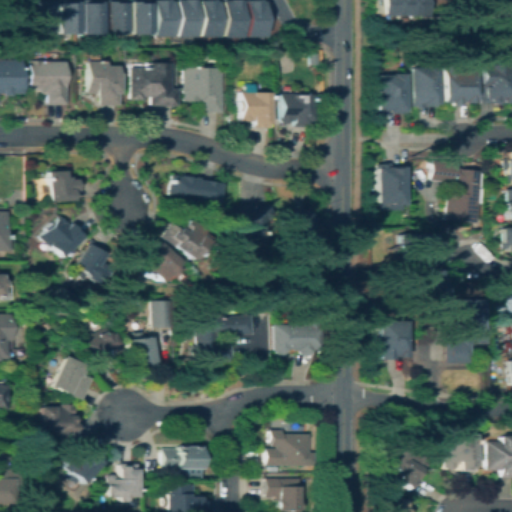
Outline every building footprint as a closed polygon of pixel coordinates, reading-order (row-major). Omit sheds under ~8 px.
[(46,0),(45,33),(31,33),(31,0),(46,0)] [(51,0),(68,1),(68,34),(51,34),(51,0)] [(120,33),(120,0),(137,0),(137,33),(120,33)] [(162,0),(162,36),(144,35),(144,0),(162,0)] [(186,0),(186,36),(168,36),(168,0),(186,0)] [(210,0),(210,37),(192,36),(192,0),(210,0)] [(233,0),(233,37),(216,37),(216,0),(233,0)] [(256,0),(256,37),(239,37),(239,0),(256,0)] [(385,0),(371,0),(371,14),(385,14),(385,0)] [(399,0),(385,0),(385,14),(399,14),(399,0)] [(413,0),(399,0),(399,14),(413,14),(413,0)] [(72,33),(73,1),(91,1),(90,33),(72,33)] [(97,33),(97,1),(115,1),(114,33),(97,33)] [(18,72),(18,93),(7,93),(6,95),(0,95),(0,59),(15,59),(15,72),(18,72)] [(61,87),(61,103),(43,103),(43,94),(37,94),(37,88),(25,88),(26,60),(60,61),(60,87),(61,87)] [(115,90),(116,104),(96,104),(96,97),(92,97),(92,93),(84,93),(84,61),(104,61),(104,65),(115,65),(115,90)] [(167,62),(166,88),(172,88),(172,105),(146,105),(146,96),(139,96),(139,99),(126,99),(126,67),(147,68),(147,62),(167,62)] [(506,66),(506,81),(504,81),(504,102),(477,102),(477,84),(475,84),(475,66),(506,66)] [(217,67),(217,112),(198,112),(198,100),(180,101),(180,67),(217,67)] [(467,70),(467,102),(453,101),(453,105),(444,105),(444,101),(437,101),(437,67),(449,67),(449,70),(467,70)] [(432,68),(432,105),(413,106),(413,102),(407,102),(407,68),(432,68)] [(399,73),(398,113),(376,113),(376,110),(374,110),(375,74),(387,74),(387,73),(399,73)] [(265,91),(266,124),(248,124),(248,120),(245,120),(245,121),(235,121),(236,117),(236,90),(248,90),(265,91)] [(307,94),(306,120),(301,120),(301,123),(288,123),(288,120),(285,120),(283,123),(279,123),(275,119),(276,92),(288,92),(288,94),(307,94)] [(511,150),(511,182),(502,183),(502,174),(499,174),(499,158),(502,158),(502,150),(511,150)] [(474,170),(468,223),(438,220),(442,191),(450,192),(451,182),(426,180),(428,160),(452,163),(452,168),(474,170)] [(387,163),(387,166),(398,167),(399,203),(386,203),(386,202),(374,202),(374,166),(376,166),(376,163),(387,163)] [(60,169),(60,176),(67,176),(67,178),(72,178),(73,199),(44,200),(43,170),(60,169)] [(166,173),(176,175),(176,173),(195,177),(195,179),(214,183),(210,205),(161,195),(164,183),(163,183),(163,178),(165,179),(166,173)] [(511,188),(511,219),(500,219),(500,211),(497,211),(497,201),(499,201),(499,200),(503,199),(502,189),(511,188)] [(257,206),(257,239),(225,238),(224,208),(238,208),(238,205),(249,205),(249,206),(257,206)] [(285,213),(288,217),(289,213),(308,213),(307,244),(274,243),(275,217),(280,212),(285,213)] [(55,214),(63,223),(65,221),(71,226),(72,225),(79,233),(54,258),(34,236),(54,217),(53,216),(55,214)] [(184,217),(205,233),(184,260),(164,245),(166,244),(155,236),(167,221),(176,228),(184,217)] [(511,227),(511,251),(500,251),(500,243),(495,243),(495,227),(511,227)] [(429,254),(430,263),(398,264),(398,245),(394,245),(394,233),(428,233),(428,240),(432,240),(432,250),(429,250),(429,254)] [(153,241),(173,260),(170,264),(175,269),(167,276),(162,272),(153,281),(148,276),(146,278),(143,275),(141,276),(138,272),(139,271),(137,268),(142,263),(140,261),(143,258),(139,254),(142,251),(141,250),(149,243),(150,244),(153,241)] [(96,269),(87,281),(79,275),(76,280),(66,273),(70,267),(67,264),(82,242),(98,253),(90,265),(96,269)] [(426,269),(426,279),(429,279),(429,285),(434,285),(434,295),(399,296),(399,269),(426,269)] [(511,284),(511,315),(501,315),(501,284),(511,284)] [(168,299),(168,326),(145,326),(145,299),(168,299)] [(476,300),(477,342),(462,342),(462,362),(439,362),(439,341),(453,341),(453,321),(439,322),(439,299),(476,300)] [(243,315),(244,333),(210,334),(210,344),(223,344),(223,361),(185,361),(185,345),(190,345),(190,315),(243,315)] [(315,317),(315,349),(303,349),(299,355),(292,354),(287,350),(279,350),(274,354),(268,354),(264,349),(264,323),(299,324),(299,317),(315,317)] [(397,320),(398,356),(371,356),(372,320),(397,320)] [(511,322),(511,351),(499,352),(499,340),(503,340),(502,322),(511,322)] [(101,326),(103,331),(106,330),(115,349),(105,354),(103,350),(101,351),(105,361),(89,369),(75,339),(101,326)] [(136,363),(136,367),(128,368),(128,365),(122,366),(119,338),(145,336),(147,362),(136,363)] [(409,342),(397,342),(396,369),(408,370),(409,342)] [(87,378),(77,400),(60,392),(61,391),(47,385),(62,356),(83,366),(79,375),(87,378)] [(511,358),(511,385),(502,386),(502,372),(500,372),(500,359),(511,358)] [(66,405),(67,421),(72,421),(72,438),(52,438),(52,431),(43,430),(43,432),(38,432),(38,430),(34,430),(33,421),(34,405),(54,405),(54,403),(66,403),(66,405)] [(277,433),(293,433),(293,431),(300,431),(300,433),(304,433),(303,466),(259,465),(260,447),(271,447),(271,446),(266,446),(266,443),(264,443),(264,429),(278,429),(277,433)] [(456,431),(457,433),(468,432),(470,465),(463,466),(463,469),(451,470),(451,466),(438,467),(437,457),(431,457),(431,451),(437,450),(437,444),(444,444),(443,434),(446,433),(449,433),(449,431),(456,431)] [(504,441),(511,441),(511,478),(493,478),(493,470),(478,470),(479,441),(492,441),(492,435),(503,435),(504,441)] [(424,460),(418,471),(415,469),(413,472),(417,475),(407,491),(392,481),(394,477),(389,474),(388,475),(384,472),(385,471),(380,468),(397,443),(424,460)] [(85,445),(98,457),(70,487),(60,478),(64,474),(62,472),(61,472),(55,467),(63,457),(62,455),(69,447),(74,452),(76,449),(79,452),(85,445)] [(196,445),(195,468),(157,468),(157,447),(171,447),(171,445),(196,445)] [(133,463),(131,487),(131,496),(122,497),(121,499),(120,501),(115,501),(113,500),(112,497),(100,497),(101,484),(101,476),(103,473),(112,473),(112,467),(114,467),(114,465),(121,465),(121,463),(133,463)] [(15,471),(15,504),(0,503),(0,468),(7,468),(6,471),(15,471)] [(296,493),(295,511),(274,511),(274,510),(270,510),(270,497),(260,497),(260,477),(294,477),(294,493),(296,493)] [(199,496),(199,511),(160,511),(161,492),(161,482),(188,483),(188,496),(199,496)] [(408,498),(407,511),(377,511),(377,498),(408,498)]
